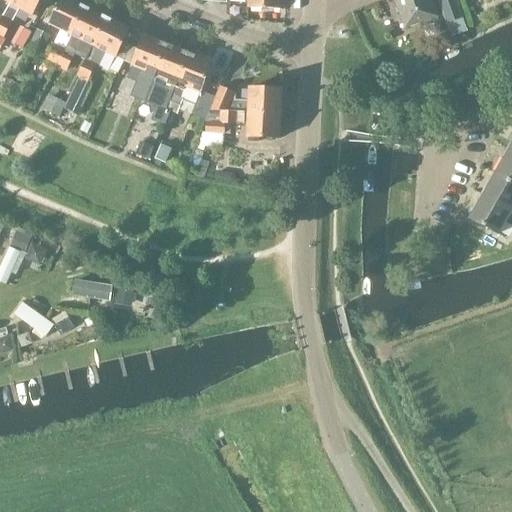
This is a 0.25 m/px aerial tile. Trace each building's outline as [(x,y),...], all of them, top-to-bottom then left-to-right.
[(40,0),(12,0),(10,4),(0,21),(0,37),(3,39),(19,9),(32,16),(40,0)] [(47,62),(56,67),(71,35),(85,8),(67,0),(60,0),(49,25),(61,31),(55,45),(47,62)] [(248,0),(248,9),(282,10),(282,7),(285,6),(285,0),(248,0)] [(438,17),(432,0),(393,0),(404,29),(438,17)] [(463,19),(456,0),(442,0),(439,1),(447,24),(463,19)] [(66,71),(73,56),(85,62),(92,46),(93,46),(107,19),(85,8),(71,35),(56,67),(66,71)] [(66,125),(80,96),(85,87),(88,82),(91,74),(95,65),(97,61),(118,71),(129,47),(123,43),(129,30),(107,19),(93,46),(92,46),(85,62),(71,91),(64,103),(58,118),(57,121),(66,125)] [(36,30),(26,52),(39,58),(50,36),(36,30)] [(131,95),(145,101),(153,79),(167,46),(144,37),(127,79),(136,82),(131,95)] [(167,46),(153,79),(145,101),(157,106),(151,119),(165,125),(170,111),(167,110),(189,54),(167,46)] [(185,91),(184,91),(185,87),(200,93),(200,92),(212,64),(189,54),(167,110),(170,111),(177,114),(183,99),(182,99),(185,91)] [(23,87),(7,80),(2,90),(18,98),(23,87)] [(219,87),(215,98),(210,112),(220,112),(245,113),(281,114),(282,90),(250,88),(249,101),(235,101),(235,94),(219,87)] [(192,115),(205,121),(210,112),(215,98),(200,92),(200,93),(192,115)] [(41,109),(58,118),(64,103),(48,96),(41,109)] [(210,112),(205,121),(205,129),(203,129),(198,145),(222,147),(223,135),(229,135),(230,124),(236,124),(248,124),(247,138),(248,138),(248,142),(258,142),(258,138),(280,139),(281,114),(245,113),(220,112),(210,112)] [(511,182),(511,152),(509,151),(496,174),(511,182)] [(511,213),(511,212),(511,182),(496,174),(483,197),(511,213)] [(499,234),(511,213),(483,197),(471,218),(499,234)] [(0,281),(4,284),(20,249),(5,242),(0,253),(0,281)] [(107,292),(108,279),(70,275),(68,288),(107,292)] [(119,279),(113,297),(126,302),(132,283),(119,279)] [(42,335),(52,320),(17,297),(6,311),(42,335)]
